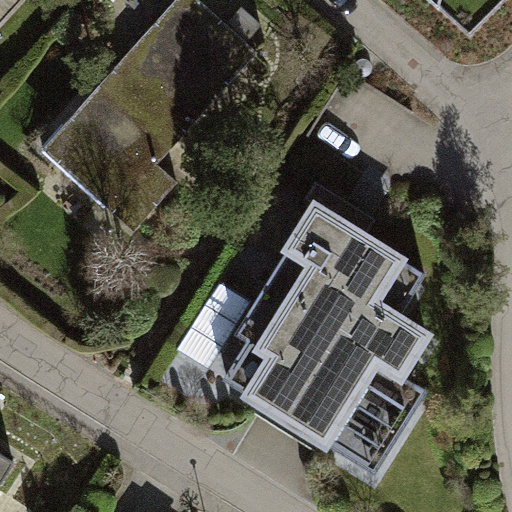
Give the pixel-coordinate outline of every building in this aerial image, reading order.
[(198,0),(175,0),(43,149),(133,229),(176,181),(156,163),(256,51),(198,0)] [(316,206),(366,237),(377,219),(316,181),(305,199),(316,206)] [(366,237),(316,206),(237,333),(248,340),(224,379),(350,457),(402,375),(427,334),(399,317),(425,274),(366,237)] [(210,370),(252,302),(220,282),(178,350),(210,370)] [(402,375),(350,457),(375,473),(427,391),(402,375)] [(0,453),(0,485),(14,462),(0,453)]
